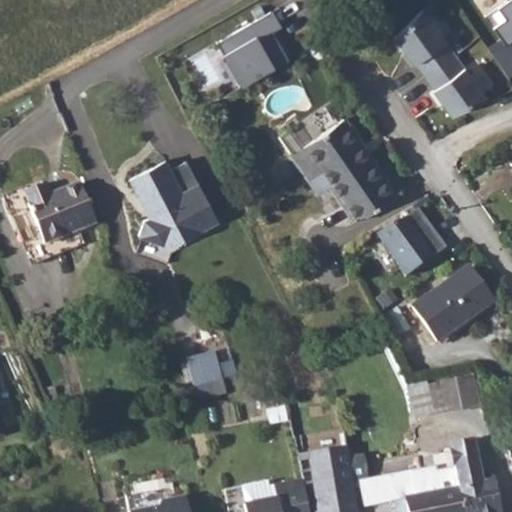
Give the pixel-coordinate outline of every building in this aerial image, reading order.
[(511,37),(511,0),(509,0),(510,1),(489,11),(504,42),(511,37)] [(275,9),(212,41),(239,87),(292,61),(271,30),(280,26),(275,9)] [(421,10),(392,37),(412,64),(413,63),(433,89),(431,90),(449,115),(485,97),(454,54),(421,10)] [(342,118),(302,146),(319,170),(355,222),(396,193),(342,118)] [(216,217),(186,160),(170,169),(165,160),(129,179),(145,209),(150,206),(154,215),(144,219),(138,235),(142,236),(136,252),(166,263),(170,252),(165,243),(216,217)] [(96,222),(79,182),(50,195),(45,183),(24,192),(29,203),(26,205),(44,244),(96,222)] [(416,208),(378,234),(405,276),(441,248),(416,208)] [(411,306),(434,338),(464,317),(466,319),(492,302),(466,265),(411,306)] [(215,353),(186,361),(193,385),(222,376),(215,353)] [(469,407),(479,405),(473,376),(463,378),(469,407)] [(454,410),(469,407),(463,378),(428,386),(433,411),(453,406),(454,410)] [(434,414),(433,411),(428,386),(404,391),(410,413),(411,416),(417,418),(434,414)] [(307,455),(347,449),(343,429),(293,437),(303,484),(308,511),(316,511),(314,497),(321,496),(319,486),(313,487),(307,455)] [(501,511),(495,480),(490,481),(488,473),(481,475),(475,446),(470,447),(466,444),(458,446),(455,450),(451,451),(454,468),(463,511),(501,511)] [(357,511),(347,449),(307,455),(313,487),(319,486),(321,496),(314,497),(316,511),(357,511)] [(463,511),(454,468),(436,472),(435,467),(359,483),(364,507),(393,500),(395,511),(463,511)] [(130,506),(176,499),(174,482),(127,490),(130,506)] [(308,511),(303,484),(270,490),(269,483),(242,489),(246,511),(308,511)] [(188,511),(185,499),(165,503),(160,511),(154,511),(188,511)]
